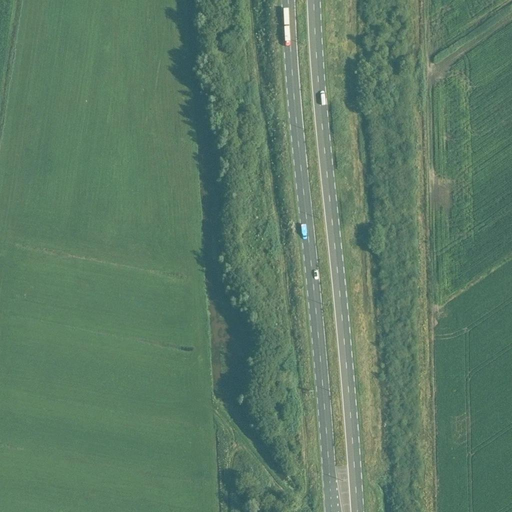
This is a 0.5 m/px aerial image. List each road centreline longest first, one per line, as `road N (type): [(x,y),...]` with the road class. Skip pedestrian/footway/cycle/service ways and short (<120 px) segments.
road 1 (primary): [(357,511),(314,0)]
road 2 (primary): [(288,0),(331,511)]
